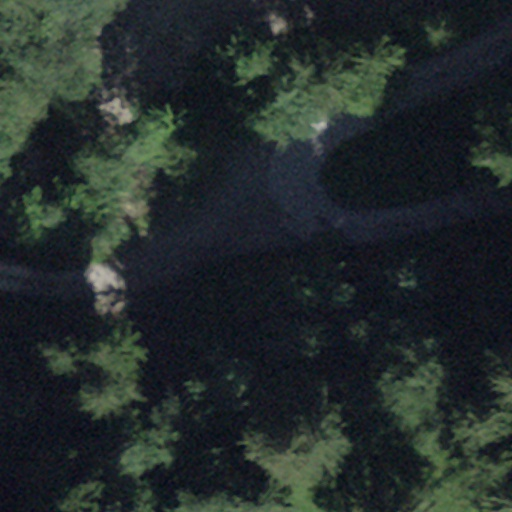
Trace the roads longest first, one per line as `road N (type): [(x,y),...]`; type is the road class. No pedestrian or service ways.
road 1 (track): [(500,0),(282,198),(379,239),(511,201)]
road 2 (track): [(0,283),(109,282),(185,255),(282,198)]
